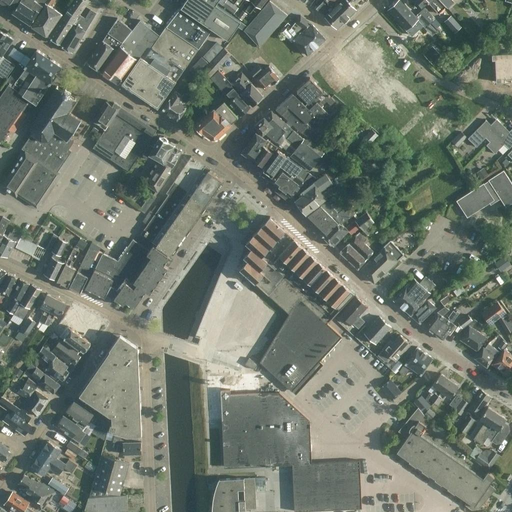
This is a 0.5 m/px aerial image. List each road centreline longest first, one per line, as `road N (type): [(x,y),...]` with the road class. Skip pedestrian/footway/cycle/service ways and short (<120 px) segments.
road 1 (residential): [(212,152),(0,15)]
road 2 (residential): [(117,318),(0,490)]
road 3 (residential): [(136,329),(245,179)]
road 4 (residential): [(511,112),(436,79),(369,8)]
road 5 (residential): [(375,299),(245,179)]
road 6 (residential): [(212,152),(336,38)]
road 7 (residential): [(151,511),(144,348)]
road 8 (residential): [(452,511),(367,454),(395,403)]
road 9 (residential): [(0,261),(117,318)]
